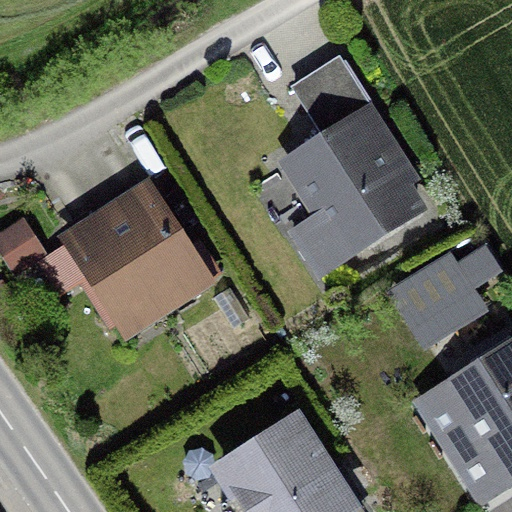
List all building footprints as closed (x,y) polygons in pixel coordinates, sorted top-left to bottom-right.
[(342,258),(412,213),(354,121),(284,166),(342,258)] [(198,283),(142,196),(96,225),(103,236),(74,254),(117,320),(146,302),(153,312),(198,283)] [(489,311),(454,255),(392,294),(427,350),(489,311)] [(450,460),(476,501),(511,478),(511,347),(442,392),(466,428),(460,453),(450,460)] [(360,511),(306,426),(225,477),(246,511),(360,511)]
